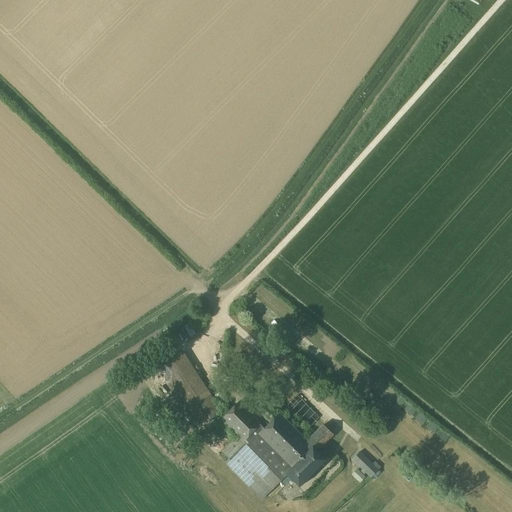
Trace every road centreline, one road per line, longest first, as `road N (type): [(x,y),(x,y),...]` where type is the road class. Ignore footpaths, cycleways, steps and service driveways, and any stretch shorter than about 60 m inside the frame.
road 1 (unclassified): [(221,307),(502,0)]
road 2 (track): [(191,286),(184,266),(0,87)]
